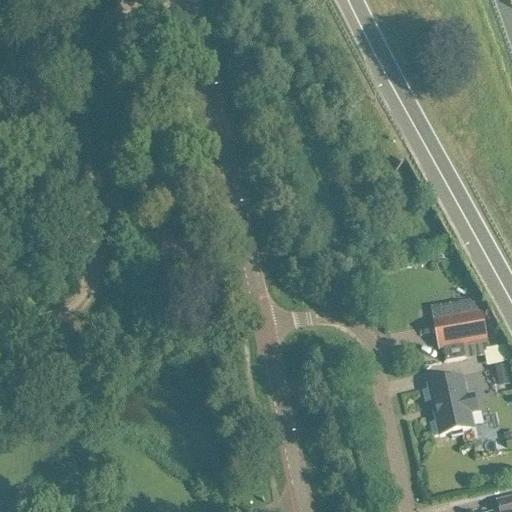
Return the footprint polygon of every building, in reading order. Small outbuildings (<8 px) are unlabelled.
[(480,315),(439,323),(446,363),(465,360),(462,346),(485,341),(480,315)] [(481,349),(485,366),(506,361),(502,345),(481,349)] [(505,365),(494,367),(498,384),(509,381),(505,365)] [(462,381),(428,388),(433,408),(435,408),(437,417),(435,417),(439,437),(450,435),(451,439),(463,437),(462,432),(473,430),(469,415),(477,413),(473,397),(466,399),(462,381)] [(511,433),(503,435),(505,444),(511,442),(511,433)] [(511,511),(511,498),(497,503),(498,511),(511,511)]
